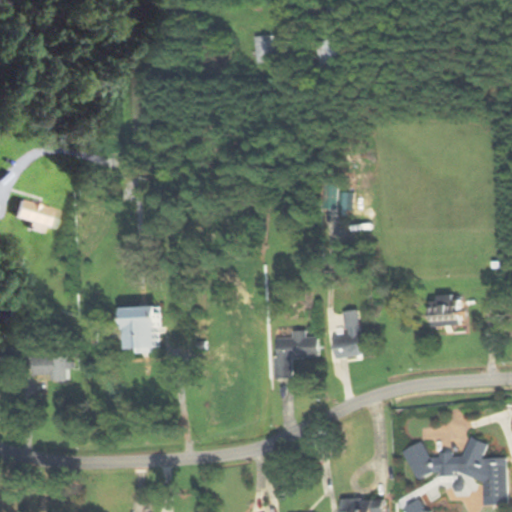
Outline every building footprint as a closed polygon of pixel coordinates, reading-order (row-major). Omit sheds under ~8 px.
[(257,36),(259,62),(278,61),(276,34),(257,36)] [(348,67),(341,37),(319,42),(325,72),(348,67)] [(56,209),(17,200),(13,219),(51,228),(56,209)] [(464,324),(464,296),(433,296),(433,324),(464,324)] [(162,347),(160,305),(126,307),(128,349),(162,347)] [(336,335),(338,358),(376,354),(373,330),(363,332),(362,324),(350,325),(351,333),(336,335)] [(321,336),(309,336),(309,329),(296,329),(296,338),(278,338),(278,378),(295,378),(295,357),(322,357),(321,336)] [(54,374),(54,380),(73,380),(72,354),(35,355),(36,374),(54,374)] [(510,457),(488,457),(488,440),(471,440),(469,441),(469,453),(443,454),(438,456),(432,456),(425,441),(407,449),(420,479),(442,470),(444,474),(482,475),(487,485),(487,503),(511,503),(510,457)] [(428,511),(422,494),(405,500),(409,511),(428,511)] [(348,511),(387,511),(387,497),(348,497),(348,511)]
